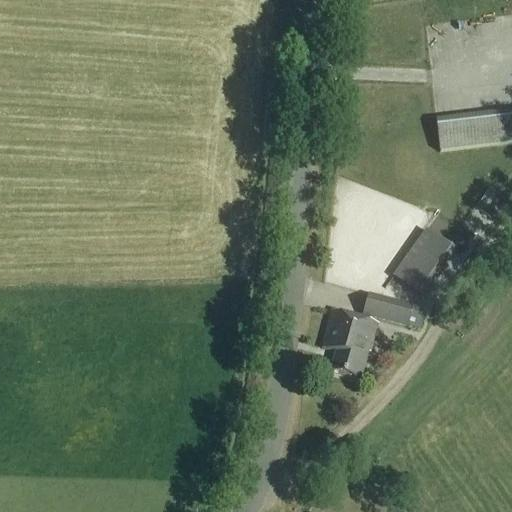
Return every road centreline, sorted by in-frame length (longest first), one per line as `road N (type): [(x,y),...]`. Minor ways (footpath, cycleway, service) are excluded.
road 1 (unclassified): [(249,511),(279,411),(318,0)]
road 2 (track): [(261,484),(293,484),(384,396),(511,221)]
